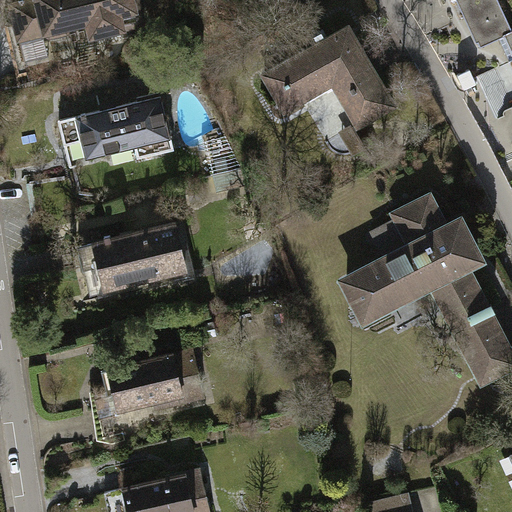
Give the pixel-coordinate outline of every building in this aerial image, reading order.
[(4,0),(15,46),(48,38),(68,34),(89,29),(93,46),(154,32),(146,0),(4,0)] [(511,0),(450,0),(476,54),(501,43),(511,65),(511,104),(506,108),(511,117),(511,0)] [(359,27),(267,79),(290,119),(337,92),(362,137),(407,111),(359,27)] [(71,113),(55,116),(60,139),(61,145),(65,159),(80,154),(85,154),(135,143),(138,156),(178,147),(175,134),(173,124),(166,91),(93,109),(71,113)] [(338,269),(364,319),(430,285),(479,379),(511,362),(511,332),(473,260),(492,250),(468,203),(449,213),(432,180),(388,203),(394,214),(371,226),(381,248),(338,269)] [(101,246),(86,248),(90,275),(105,273),(108,293),(197,281),(190,233),(116,244),(101,246)] [(110,378),(114,394),(95,398),(106,443),(164,429),(162,421),(216,407),(214,401),(210,384),(202,355),(110,378)] [(181,468),(121,481),(128,511),(214,511),(202,462),(189,465),(181,468)] [(418,511),(411,485),(365,497),(368,511),(418,511)]
